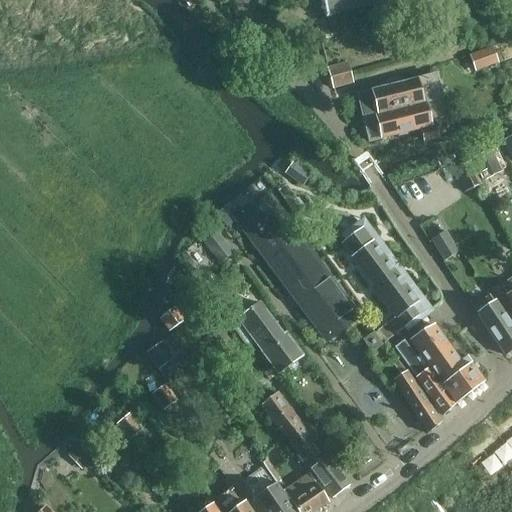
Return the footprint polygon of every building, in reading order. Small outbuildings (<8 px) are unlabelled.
[(190,9),(199,1),(198,0),(188,0),(185,3),(190,9)] [(320,0),(321,1),(323,8),(321,8),(322,11),(324,10),(326,17),(326,18),(330,17),(330,18),(333,17),(333,16),(345,13),(348,12),(349,13),(361,9),(361,10),(364,8),(376,4),(376,5),(380,4),(379,3),(390,0),(391,0),(392,0),(391,0),(320,0)] [(498,65),(492,50),(470,58),(475,73),(498,65)] [(351,74),(351,72),(349,68),(348,63),(328,69),(329,73),(332,84),(334,89),(354,84),(352,78),(351,74)] [(359,95),(364,118),(443,98),(437,75),(359,95)] [(447,115),(443,98),(364,118),(371,142),(413,131),(411,124),(447,115)] [(439,139),(436,127),(420,131),(423,143),(439,139)] [(492,151),(473,160),(480,175),(488,171),(499,166),(492,151)] [(464,160),(452,166),(466,194),(481,186),(469,161),(465,162),(464,160)] [(311,175),(293,163),(284,175),(302,188),(311,175)] [(295,199),(286,186),(278,192),(287,205),(296,217),(304,211),(295,199)] [(358,318),(298,238),(266,195),(235,218),(291,292),(297,287),(313,309),(307,314),(328,341),(358,318)] [(395,272),(376,248),(378,247),(374,241),(372,242),(362,230),(341,246),(404,329),(419,317),(417,314),(421,311),(417,306),(418,304),(399,278),(401,277),(396,271),(395,272)] [(458,254),(446,233),(432,242),(445,262),(458,254)] [(219,236),(206,245),(221,265),(233,256),(219,236)] [(179,300),(195,288),(187,277),(171,289),(179,300)] [(511,278),(501,286),(511,306),(511,307),(511,278)] [(297,287),(291,292),(307,314),(313,309),(297,287)] [(511,352),(511,326),(496,303),(495,304),(490,296),(473,307),(478,315),(506,357),(511,352)] [(187,320),(178,307),(160,319),(170,332),(187,320)] [(301,357),(287,338),(284,340),(261,307),(232,326),(247,347),(253,343),(276,375),(301,357)] [(472,365),(467,358),(461,363),(435,326),(409,342),(427,366),(430,370),(457,405),(477,390),(485,384),(475,371),(471,366),(472,365)] [(235,347),(220,328),(210,335),(225,354),(235,347)] [(382,346),(374,335),(363,342),(371,354),(382,346)] [(160,370),(184,352),(173,336),(148,354),(160,370)] [(396,348),(394,350),(417,380),(444,415),(457,405),(430,370),(427,366),(423,369),(403,343),(396,348)] [(394,367),(401,377),(408,373),(401,362),(400,363),(394,367)] [(425,398),(408,373),(401,377),(393,382),(425,430),(427,433),(428,434),(442,424),(425,398)] [(167,388),(154,397),(164,411),(177,403),(167,388)] [(302,424),(290,408),(279,393),(262,406),(285,436),(302,424)] [(132,418),(119,428),(129,442),(142,432),(132,418)] [(326,455),(314,440),(302,424),(285,436),(309,467),(326,455)] [(80,449),(71,458),(83,470),(92,461),(80,449)] [(350,487),(338,470),(326,455),(309,467),(334,499),(350,487)] [(243,482),(255,500),(276,485),(264,467),(243,482)] [(314,511),(329,503),(312,478),(308,481),(306,477),(293,487),(295,490),(287,495),(297,511),(314,511)] [(295,511),(276,485),(255,500),(263,511),(295,511)] [(216,509),(218,511),(232,511),(245,503),(237,493),(216,509)] [(251,511),(245,503),(232,511),(251,511)]
